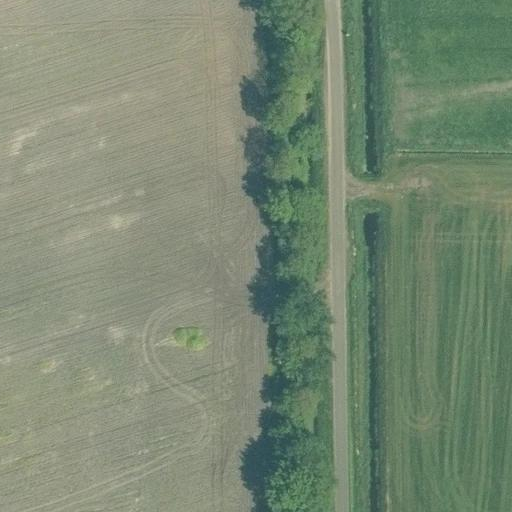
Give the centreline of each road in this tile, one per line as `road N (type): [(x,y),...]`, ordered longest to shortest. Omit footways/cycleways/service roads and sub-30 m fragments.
road 1 (unclassified): [(340,511),(329,0)]
road 2 (track): [(479,192),(334,192)]
